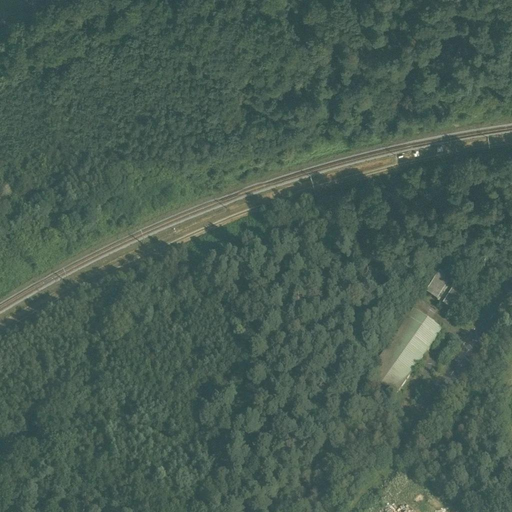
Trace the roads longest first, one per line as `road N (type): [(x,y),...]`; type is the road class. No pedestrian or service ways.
road 1 (track): [(511,144),(399,166),(224,221),(0,337)]
road 2 (track): [(0,428),(118,511)]
